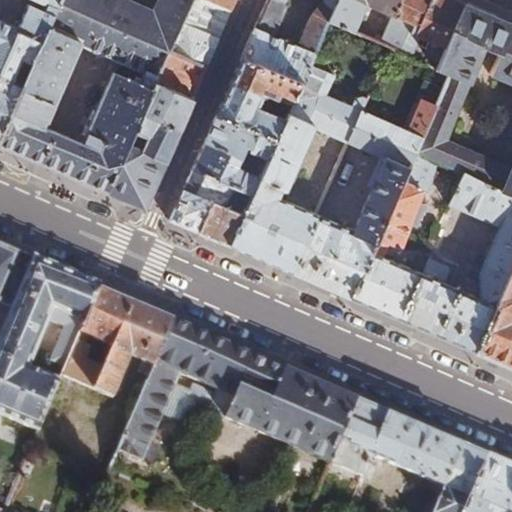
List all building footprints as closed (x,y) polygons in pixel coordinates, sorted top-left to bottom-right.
[(35,56),(58,4),(48,0),(46,0),(46,3),(42,8),(27,1),(16,26),(0,18),(0,67),(10,45),(35,56)] [(48,0),(58,4),(166,51),(205,68),(230,11),(206,0),(158,0),(153,11),(127,0),(48,0)] [(206,0),(230,11),(235,0),(206,0)] [(266,0),(242,57),(302,83),(310,65),(329,21),(338,0),(266,0)] [(398,0),(338,0),(329,21),(356,33),(368,5),(392,15),(398,0)] [(457,0),(398,0),(392,15),(412,23),(399,53),(437,69),(465,3),(457,0)] [(511,23),(465,3),(437,69),(447,74),(434,105),(413,153),(435,163),(445,140),(485,49),(498,55),(490,75),(511,84),(511,164),(510,169),(491,160),(481,183),(511,196),(511,23)] [(133,129),(140,112),(146,99),(152,83),(166,51),(58,4),(35,56),(0,137),(0,146),(105,192),(127,142),(133,129)] [(389,48),(399,53),(412,23),(392,15),(381,44),(389,48)] [(0,137),(35,56),(10,45),(0,67),(0,137)] [(205,68),(166,51),(152,83),(190,100),(205,68)] [(216,116),(275,143),(286,119),(258,107),(265,92),(293,104),(302,83),(242,57),(216,116)] [(252,196),(230,246),(289,272),(314,216),(278,200),(282,191),(289,194),(311,143),(305,139),(310,129),(346,144),(359,114),(366,100),(360,97),(355,104),(353,110),(325,98),(335,76),(310,65),(302,83),(293,104),(286,119),(275,143),(268,160),(259,179),(252,196)] [(156,119),(177,129),(190,100),(152,83),(146,99),(162,106),(156,119)] [(289,272),(348,298),(413,153),(434,105),(421,99),(406,134),(359,114),(346,144),(381,160),(352,232),(314,216),(289,272)] [(127,142),(105,192),(142,208),(177,129),(156,119),(140,112),(133,129),(145,134),(138,147),(127,142)] [(216,116),(192,169),(252,196),(259,179),(237,170),(246,150),(268,160),(275,143),(216,116)] [(435,163),(439,165),(461,174),(481,183),(491,160),(445,140),(435,163)] [(413,153),(348,298),(475,353),(511,266),(511,196),(481,183),(461,174),(448,206),(499,229),(479,276),(482,301),(446,284),(453,270),(431,260),(424,275),(386,258),(398,252),(423,193),(427,194),(439,165),(435,163),(413,153)] [(252,196),(192,169),(181,193),(219,209),(207,237),(230,246),(252,196)] [(168,220),(207,237),(219,209),(181,193),(168,220)] [(0,416),(36,432),(37,431),(55,389),(58,383),(27,368),(46,320),(64,327),(49,363),(64,369),(98,290),(99,287),(33,257),(31,259),(0,245),(0,416)] [(511,266),(475,353),(511,369),(511,266)] [(129,303),(98,290),(64,369),(61,376),(92,389),(99,373),(79,365),(83,355),(80,354),(86,338),(110,348),(129,303)] [(148,376),(171,322),(129,303),(110,348),(99,373),(92,389),(110,397),(128,355),(140,361),(137,371),(148,376)] [(355,401),(171,322),(148,376),(116,450),(140,460),(161,413),(179,422),(195,414),(198,406),(170,393),(178,372),(216,389),(208,410),(329,463),(355,401)] [(73,397),(55,389),(37,431),(56,440),(73,397)] [(462,511),(486,457),(355,401),(329,463),(360,477),(370,455),(442,487),(431,511),(462,511)] [(511,511),(511,468),(486,457),(462,511),(511,511)]
